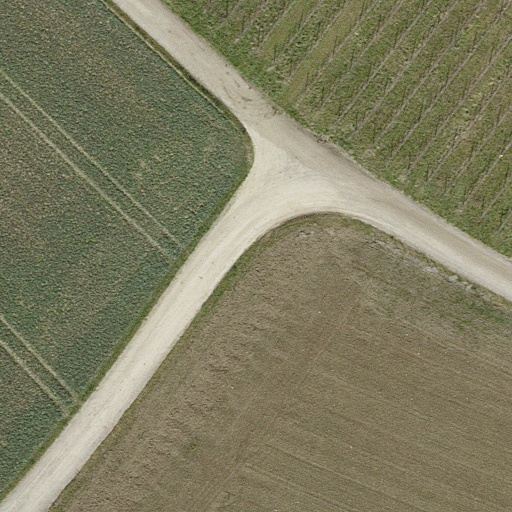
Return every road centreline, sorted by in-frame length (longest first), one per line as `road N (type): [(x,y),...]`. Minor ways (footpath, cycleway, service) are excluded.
road 1 (track): [(30,511),(300,148)]
road 2 (track): [(511,282),(300,148)]
road 3 (track): [(140,0),(300,148)]
